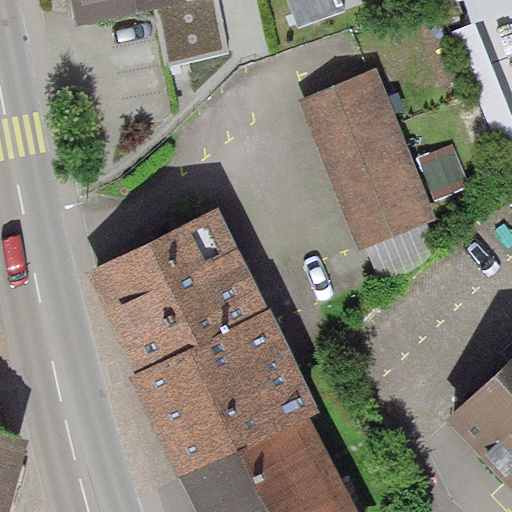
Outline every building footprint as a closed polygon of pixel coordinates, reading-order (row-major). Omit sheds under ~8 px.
[(73,0),(79,27),(155,10),(165,56),(222,43),(211,0),(73,0)] [(341,0),(288,0),(301,32),(347,14),(341,0)] [(412,119),(389,57),(267,104),(328,263),(448,219),(429,162),(435,160),(419,117),(412,119)] [(140,382),(270,317),(220,219),(89,273),(140,382)] [(178,481),(193,511),(351,511),(307,428),(320,421),(270,317),(140,382),(131,386),(178,481)] [(511,360),(448,425),(511,487),(511,360)] [(0,511),(12,511),(30,451),(0,442),(0,511)]
